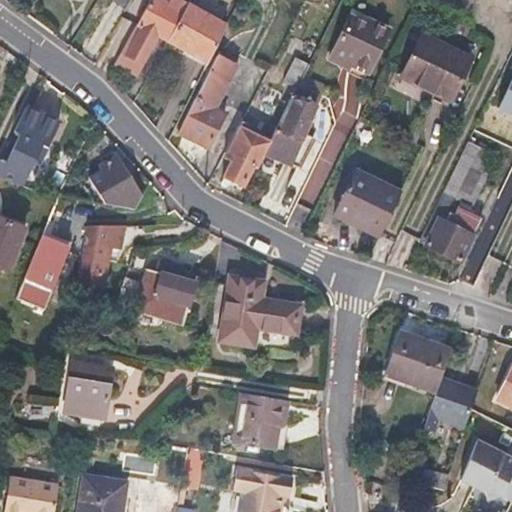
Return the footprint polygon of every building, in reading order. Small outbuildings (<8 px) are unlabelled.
[(169,42),(189,9),(194,0),(174,0),(170,7),(156,0),(153,0),(138,25),(141,28),(125,55),(142,64),(159,37),(169,42)] [(441,8),(444,2),(444,0),(425,0),(425,1),(441,8)] [(229,29),(189,9),(169,42),(169,43),(211,64),(229,29)] [(379,30),(368,26),(358,21),(343,52),(362,62),(361,64),(377,72),(396,34),(380,26),(379,30)] [(477,64),(453,51),(428,38),(408,77),(457,102),(477,64)] [(371,83),(377,72),(361,64),(362,62),(343,52),(339,61),(357,70),(355,75),(371,83)] [(210,143),(218,127),(227,111),(217,107),(237,66),(220,58),(182,129),(210,143)] [(314,67),(308,64),(301,61),(290,83),(303,89),(314,67)] [(511,79),(498,110),(511,116),(511,79)] [(302,171),(310,155),(317,140),(307,135),(320,109),(298,98),(269,154),(302,171)] [(2,163),(0,166),(0,179),(25,189),(32,173),(38,176),(59,125),(25,110),(15,134),(22,137),(10,166),(2,163)] [(264,130),(244,121),(226,153),(237,158),(242,160),(252,142),(248,139),(251,132),(260,137),(264,130)] [(272,143),(262,137),(260,137),(251,132),(248,139),(252,142),(242,160),(237,158),(223,182),(240,191),(254,167),(258,169),(272,143)] [(15,134),(2,163),(10,166),(22,137),(15,134)] [(465,156),(447,193),(468,203),(472,205),(490,168),(465,156)] [(117,159),(109,163),(101,168),(103,172),(90,180),(99,196),(110,190),(122,208),(137,211),(146,193),(134,187),(117,159)] [(405,196),(383,185),(360,174),(338,217),(383,239),(405,196)] [(435,216),(457,227),(468,203),(447,193),(435,216)] [(0,269),(8,273),(18,249),(28,226),(0,214),(0,269)] [(88,216),(82,244),(75,273),(102,279),(111,241),(121,243),(126,222),(118,222),(88,216)] [(429,244),(428,245),(428,246),(463,263),(476,236),(457,227),(435,216),(423,241),(429,244)] [(24,282),(38,288),(52,294),(69,254),(41,242),(24,282)] [(144,268),(133,310),(181,322),(187,297),(194,298),(201,276),(182,270),(180,277),(176,275),(178,269),(179,264),(156,258),(153,270),(144,268)] [(256,329),(276,333),(296,337),(301,308),(262,301),(265,283),(232,278),(221,342),(253,347),(256,329)] [(439,393),(444,380),(453,350),(405,335),(390,377),(439,393)] [(511,406),(511,366),(496,398),(511,406)] [(98,426),(102,402),(107,378),(65,370),(56,418),(98,426)] [(480,391),(444,380),(439,393),(433,412),(469,425),(480,391)] [(239,449),(256,451),(274,454),(278,428),(285,430),(289,406),(247,399),(239,449)] [(511,458),(480,441),(464,481),(479,487),(480,485),(487,489),(491,502),(504,498),(509,501),(511,495),(511,458)] [(448,491),(450,484),(453,477),(415,467),(410,482),(448,491)] [(292,481),(236,471),(233,492),(242,494),(238,511),(286,511),(284,509),(280,508),(282,498),(289,499),(292,481)] [(57,511),(64,499),(19,479),(5,511),(6,511),(57,511)] [(119,511),(122,492),(78,485),(74,511),(119,511)]
